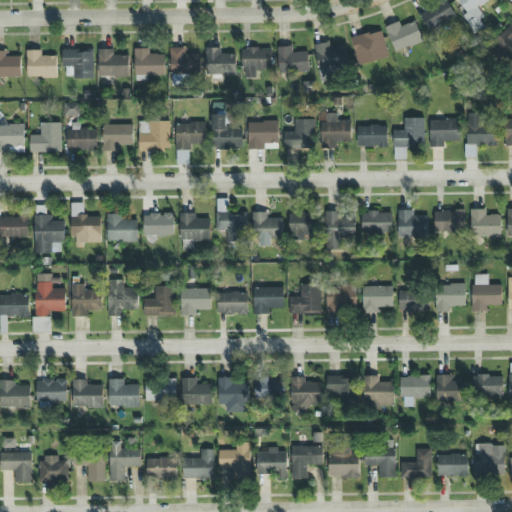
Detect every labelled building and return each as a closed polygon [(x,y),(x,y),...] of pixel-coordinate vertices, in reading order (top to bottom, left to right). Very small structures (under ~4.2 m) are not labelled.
[(456,19),(446,0),(419,14),(430,33),(456,19)] [(463,16),(475,34),(485,28),(480,21),(484,17),(478,9),(490,0),(456,0),(466,14),(463,16)] [(384,27),(395,53),(423,41),(414,21),(401,27),(398,21),(384,27)] [(511,65),(511,29),(509,26),(491,42),(511,65)] [(389,57),(380,30),(350,39),(359,66),(389,57)] [(314,45),(321,80),(350,74),(344,45),(330,48),(329,42),(314,45)] [(278,47),(278,73),(308,72),(308,52),(293,53),(292,47),(278,47)] [(200,54),(186,55),(185,48),(170,48),(171,75),(201,74),(200,54)] [(236,76),(236,55),(221,54),(221,48),(206,48),(205,75),(236,76)] [(62,50),(63,67),(74,66),(75,80),(94,79),(93,49),(62,50)] [(164,55),(150,55),(150,49),(134,49),(135,82),(147,82),(147,76),(165,76),(164,55)] [(243,49),(243,79),(258,79),(258,69),(272,69),(272,49),(243,49)] [(129,77),(129,56),(113,56),(113,50),(99,50),(99,77),(129,77)] [(21,57),(8,57),(8,51),(0,51),(0,77),(21,78),(21,57)] [(57,78),(57,56),(42,56),(42,51),(27,51),(27,78),(57,78)] [(79,116),(79,103),(64,103),(65,116),(79,116)] [(243,149),(242,128),(226,128),(226,114),(212,115),(213,150),(243,149)] [(475,146),(494,146),(495,114),(467,114),(466,153),(475,153),(475,146)] [(424,118),(403,118),(403,131),(394,130),(393,159),(406,159),(406,147),(423,148),(424,118)] [(351,143),(351,119),(327,119),(327,122),(321,122),(320,149),(336,149),(336,143),(351,143)] [(430,120),(430,148),(444,147),(444,141),(459,141),(459,119),(430,120)] [(285,132),(284,148),(314,149),(315,120),(295,120),(295,133),(285,132)] [(170,149),(170,121),(139,122),(140,150),(170,149)] [(248,122),(249,150),(279,150),(278,122),(248,122)] [(30,153),(61,153),(61,123),(40,124),(41,136),(30,136),(30,153)] [(205,123),(175,124),(176,151),(191,151),(191,145),(206,145),(205,123)] [(0,153),(25,153),(24,124),(0,125),(0,153)] [(68,152),(97,151),(97,129),(79,130),(79,124),(68,124),(68,152)] [(103,125),(104,151),(134,150),(133,125),(103,125)] [(387,147),(387,126),(357,126),(357,147),(387,147)] [(501,215),(486,215),(486,209),(471,209),(471,237),(500,238),(501,215)] [(413,211),(398,211),(397,237),(428,238),(429,216),(412,216),(413,211)] [(246,212),(215,213),(215,230),(228,230),(228,248),(234,248),(234,242),(246,241),(246,212)] [(283,238),(282,218),(267,218),(267,212),(253,212),(254,239),(283,238)] [(392,233),(392,212),(361,212),(361,233),(392,233)] [(210,219),(195,219),(195,213),(179,214),(180,242),(183,241),(183,249),(192,249),(192,242),(210,241),(210,219)] [(355,238),(355,213),(324,213),(324,251),(341,250),(341,238),(355,238)] [(137,220),(122,220),(122,214),(107,214),(106,242),(137,242),(137,220)] [(143,235),(173,235),(174,214),(143,214),(143,235)] [(318,235),(317,214),(289,215),(289,240),(303,239),(302,235),(318,235)] [(51,215),(34,215),(34,253),(61,253),(61,242),(65,242),(65,221),(51,221),(51,215)] [(0,238),(28,239),(28,217),(0,216),(0,238)] [(100,216),(70,217),(71,238),(75,238),(75,245),(101,244),(100,216)] [(501,305),(501,285),(488,285),(487,274),(472,275),(473,312),(488,312),(488,305),(501,305)] [(65,312),(65,288),(52,288),(52,277),(35,277),(35,316),(51,316),(51,311),(65,312)] [(138,288),(123,287),(123,280),(108,280),(107,316),(123,316),(124,310),(138,310),(138,288)] [(71,317),(87,317),(87,311),(102,311),(101,290),(84,290),(84,284),(70,284),(71,317)] [(465,284),(436,284),(437,312),(449,312),(449,307),(465,306),(465,284)] [(289,314),(320,314),(321,285),(300,285),(300,297),(290,297),(289,314)] [(175,316),(174,286),(154,287),(154,299),(143,299),(143,316),(175,316)] [(326,313),(356,312),(355,286),(326,286),(326,313)] [(393,307),(392,286),(362,287),(363,313),(379,313),(378,307),(393,307)] [(283,287),(253,287),(253,314),(266,314),(266,308),(283,308),(283,287)] [(210,288),(181,289),(181,316),(196,316),(196,310),(211,310),(210,288)] [(398,291),(399,313),(426,312),(426,290),(398,291)] [(247,315),(247,292),(217,293),(217,315),(247,315)] [(0,334),(7,333),(6,318),(29,317),(29,295),(0,295),(0,334)] [(452,375),(435,375),(436,402),(466,402),(465,381),(452,381),(452,375)] [(502,375),(472,376),(472,397),(503,396),(502,375)] [(356,377),(327,376),(326,398),(336,399),(336,406),(355,406),(356,377)] [(394,382),(378,382),(379,376),(364,376),(364,405),(393,406),(394,382)] [(430,376),(401,376),(401,407),(413,407),(413,398),(430,398),(430,376)] [(321,406),(320,382),(304,382),(304,377),(289,377),(290,414),(308,413),(308,406),(321,406)] [(195,379),(181,378),(180,404),(212,405),(212,384),(195,384),(195,379)] [(248,413),(248,382),(233,381),(233,378),(218,378),(218,404),(226,405),(226,413),(248,413)] [(254,400),(283,400),(284,379),(255,378),(254,400)] [(102,408),(103,385),(87,385),(87,380),(73,379),(72,407),(102,408)] [(124,379),(108,380),(109,407),(139,406),(139,385),(124,385),(124,379)] [(175,402),(175,380),(146,379),(145,401),(175,402)] [(0,408),(30,408),(30,385),(15,386),(15,380),(0,380),(0,408)] [(37,380),(36,408),(51,409),(51,403),(66,404),(67,380),(37,380)] [(140,449),(121,449),(120,441),(108,442),(109,482),(125,481),(124,467),(141,467),(140,449)] [(249,443),(236,443),(236,450),(218,450),(218,468),(233,468),(233,477),(250,477),(249,443)] [(504,474),(504,444),(478,445),(478,456),(473,456),(473,475),(504,474)] [(330,478),(359,477),(359,454),(351,454),(351,445),(329,445),(330,478)] [(322,446),(290,447),(291,479),(307,479),(307,466),(323,465),(322,446)] [(286,477),(286,452),(278,452),(278,448),(267,447),(267,453),(256,453),(256,476),(286,477)] [(379,478),(396,478),(395,448),(387,448),(365,449),(365,467),(379,466),(379,478)] [(213,449),(200,450),(201,458),(182,459),(183,479),(214,478),(213,449)] [(431,449),(416,449),(416,463),(401,462),(401,478),(430,479),(431,449)] [(31,452),(0,452),(0,471),(14,471),(14,484),(32,483),(31,452)] [(437,476),(467,477),(468,455),(437,454),(437,476)] [(58,456),(41,456),(40,483),(67,483),(68,461),(58,461),(58,456)] [(73,466),(87,466),(87,482),(105,481),(104,456),(73,456),(73,466)] [(146,458),(146,479),(176,479),(176,458),(146,458)]
